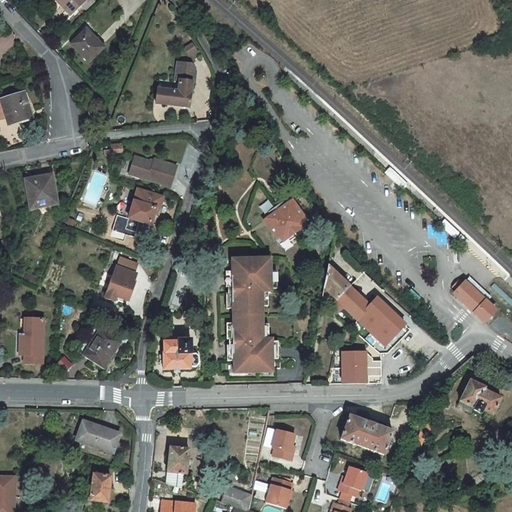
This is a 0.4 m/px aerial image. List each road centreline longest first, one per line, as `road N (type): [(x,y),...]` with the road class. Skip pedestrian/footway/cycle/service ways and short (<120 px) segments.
road 1 (residential): [(511,355),(474,333),(434,376),(407,391),(149,398)]
road 2 (residential): [(132,397),(138,343),(193,192),(202,134)]
road 3 (residential): [(65,151),(64,79),(0,7)]
road 4 (residential): [(65,151),(150,133),(202,134)]
road 5 (residential): [(132,397),(0,393)]
